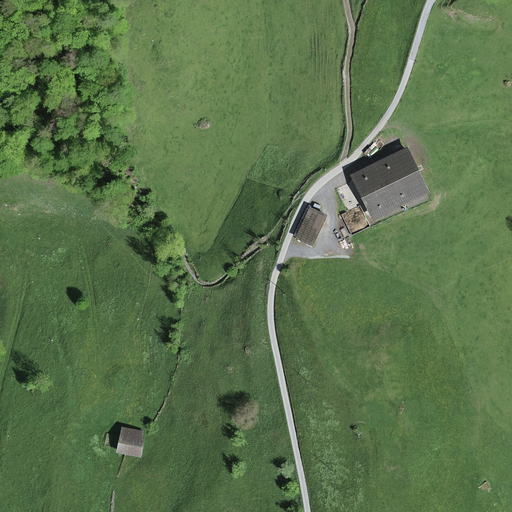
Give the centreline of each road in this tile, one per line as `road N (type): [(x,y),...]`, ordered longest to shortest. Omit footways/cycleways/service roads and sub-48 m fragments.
road 1 (residential): [(307,511),(270,291),(305,196),(357,153)]
road 2 (track): [(511,330),(421,286),(369,276),(346,259)]
road 3 (track): [(357,153),(397,99),(432,0)]
road 4 (track): [(343,165),(353,34),(346,0)]
